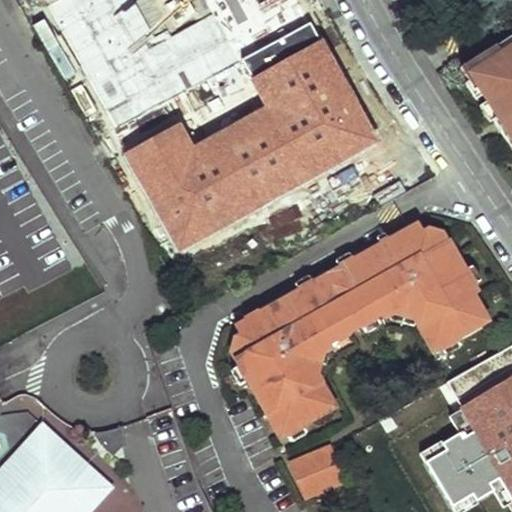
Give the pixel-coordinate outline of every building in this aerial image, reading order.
[(156,0),(155,1),(165,20),(191,5),(187,0),(156,0)] [(420,0),(408,0),(408,1),(418,16),(427,10),(420,0)] [(143,88),(154,110),(211,79),(203,65),(242,41),(226,12),(201,25),(191,5),(165,20),(188,63),(143,88)] [(511,39),(499,48),(504,55),(511,50),(511,39)] [(511,126),(502,133),(511,148),(511,50),(504,55),(499,48),(498,46),(462,69),(474,89),(479,85),(490,102),(501,120),(508,115),(511,120),(511,126)] [(511,120),(508,115),(501,120),(490,102),(485,105),(502,133),(511,126),(511,120)] [(306,147),(320,173),(388,135),(374,109),(306,147)] [(300,187),(315,212),(420,151),(404,129),(389,137),(388,135),(320,173),(322,175),(300,187)] [(247,353),(234,360),(276,438),(333,408),(318,380),(325,354),(332,348),(330,343),(380,316),(383,321),(389,317),(416,324),(431,353),(486,322),(472,297),(476,294),(446,240),(444,241),(431,249),(422,232),(419,228),(413,225),(350,261),(357,274),(310,302),(303,287),(238,324),(236,331),(238,335),(247,353)] [(429,228),(422,232),(431,249),(444,241),(440,231),(429,228)] [(303,287),(310,302),(357,274),(350,261),(303,287)] [(229,351),(234,360),(247,353),(238,335),(231,339),(229,351)] [(511,365),(477,390),(511,437),(511,435),(511,365)] [(466,511),(471,510),(421,418),(376,443),(392,472),(383,477),(389,488),(398,483),(414,511),(466,511)] [(47,421),(31,439),(53,459),(69,440),(47,421)] [(0,473),(0,511),(89,511),(116,483),(69,440),(53,459),(31,439),(0,473)] [(185,450),(165,456),(178,495),(198,489),(185,450)] [(295,467),(308,499),(347,482),(334,450),(295,467)] [(511,468),(494,478),(506,501),(511,497),(511,468)]
